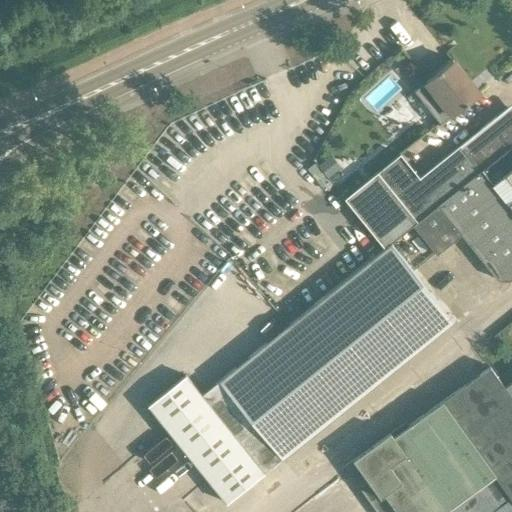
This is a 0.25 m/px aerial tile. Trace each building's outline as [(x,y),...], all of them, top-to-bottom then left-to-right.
[(440,124),(479,94),(452,60),(426,81),(417,88),(413,91),(440,124)] [(411,81),(417,88),(426,81),(420,74),(411,81)] [(390,242),(411,225),(511,145),(511,114),(507,108),(419,179),(400,154),(345,198),(384,247),(390,242)] [(511,145),(411,225),(425,242),(435,255),(460,235),(497,281),(509,282),(511,279),(511,145)] [(327,178),(341,168),(331,156),(318,166),(327,178)] [(453,321),(403,259),(390,242),(384,247),(220,380),(284,457),(453,321)] [(379,511),(511,511),(511,379),(507,383),(503,386),(490,367),(359,461),(383,494),(373,502),(379,511)] [(284,457),(220,380),(201,395),(185,376),(148,406),(226,503),(264,473),(263,472),(281,458),(281,459),(284,457)]
